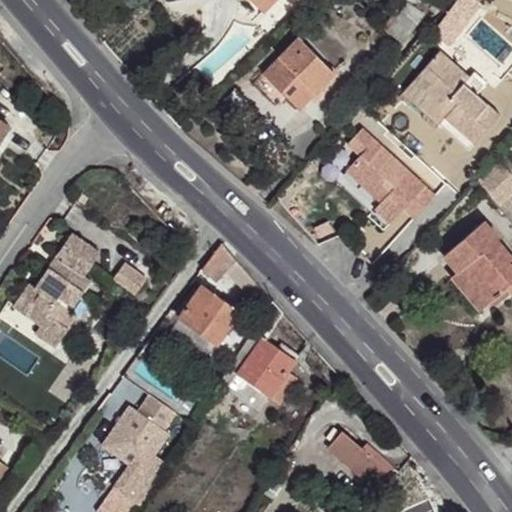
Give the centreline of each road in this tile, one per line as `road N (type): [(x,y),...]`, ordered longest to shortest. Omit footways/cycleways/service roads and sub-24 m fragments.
road 1 (secondary): [(511,506),(415,387),(237,200)]
road 2 (secondary): [(217,223),(480,511)]
road 3 (unclassified): [(217,223),(11,511)]
road 4 (unclassified): [(113,118),(74,156),(0,262)]
road 5 (secondary): [(8,0),(113,118)]
road 6 (secondary): [(113,118),(217,223)]
road 7 (secondary): [(237,200),(134,102)]
road 8 (secondary): [(134,102),(46,0)]
